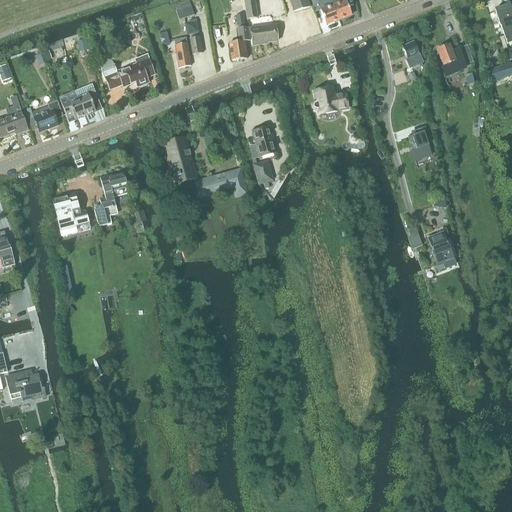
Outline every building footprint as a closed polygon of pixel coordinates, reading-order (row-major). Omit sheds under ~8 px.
[(235,0),(237,16),(243,15),(241,0),(235,0)] [(254,0),(243,0),(247,21),(258,19),(254,0)] [(306,0),(290,0),(294,13),(309,8),(306,0)] [(319,0),(316,1),(318,6),(326,26),(351,16),(345,0),(319,0)] [(191,6),(176,11),(179,21),(194,16),(191,6)] [(504,37),(511,34),(511,14),(509,6),(495,11),(504,37)] [(249,35),(248,29),(248,28),(246,28),(244,16),(236,17),(239,43),(229,44),(231,62),(246,60),(244,42),(250,42),(249,35)] [(248,29),(249,35),(251,35),(252,46),(277,42),(275,26),(248,29)] [(167,33),(159,35),(161,46),(169,45),(167,33)] [(179,69),(191,67),(186,39),(174,41),(179,69)] [(192,56),(203,55),(200,39),(189,40),(192,56)] [(86,42),(77,44),(79,51),(88,49),(86,42)] [(414,43),(402,48),(407,60),(406,61),(410,69),(423,63),(419,56),(414,43)] [(449,46),(437,51),(444,68),(441,69),(445,79),(466,70),(459,49),(452,53),(449,46)] [(40,55),(42,62),(43,64),(52,61),(49,53),(40,55)] [(124,69),(131,86),(135,84),(136,89),(139,88),(141,89),(146,87),(147,85),(150,84),(148,79),(155,76),(147,56),(134,61),(136,65),(124,69)] [(131,86),(124,69),(117,72),(115,66),(114,66),(112,62),(100,66),(102,71),(101,71),(109,92),(121,87),(122,89),(131,86)] [(491,84),(504,79),(511,76),(511,68),(510,64),(500,68),(487,72),(491,84)] [(5,66),(0,67),(0,71),(2,77),(9,75),(5,66)] [(78,98),(85,116),(95,112),(94,109),(101,107),(93,89),(87,92),(87,94),(78,98)] [(316,111),(317,111),(318,116),(337,112),(336,112),(348,110),(345,95),(334,97),(332,89),(314,93),(315,102),(315,103),(314,103),(313,103),(313,104),(312,105),(312,106),(312,107),(312,108),(313,109),(313,110),(314,110),(315,111),(316,111)] [(67,100),(60,102),(66,116),(72,114),(73,117),(75,120),(85,116),(78,98),(68,102),(67,100)] [(40,134),(58,127),(55,120),(63,118),(57,103),(48,106),(50,112),(33,118),(40,134)] [(20,135),(28,132),(21,113),(0,120),(0,139),(19,132),(20,135)] [(249,148),(253,161),(275,155),(268,128),(252,132),(256,146),(249,148)] [(412,136),(408,137),(411,147),(413,146),(415,150),(411,151),(414,160),(420,158),(431,154),(430,152),(430,151),(428,145),(427,142),(430,141),(427,131),(424,133),(422,128),(416,131),(417,135),(412,137),(412,136)] [(186,138),(161,145),(162,148),(168,169),(166,170),(169,181),(171,180),(173,187),(190,182),(194,182),(199,200),(233,190),(236,198),(247,195),(240,171),(198,182),(186,138)] [(267,162),(252,166),(258,186),(261,186),(273,182),(267,162)] [(99,228),(111,225),(109,218),(118,216),(113,198),(129,195),(123,174),(100,180),(105,199),(99,200),(101,208),(95,209),(95,212),(94,212),(98,226),(99,226),(99,228)] [(75,195),(52,201),(60,231),(75,227),(76,228),(89,225),(86,212),(80,213),(75,195)] [(444,200),(432,204),(434,208),(447,210),(444,200)] [(407,239),(411,251),(414,250),(422,247),(416,230),(408,232),(410,238),(407,239)] [(0,234),(0,260),(2,270),(15,266),(11,252),(10,252),(10,249),(9,249),(4,233),(0,234)] [(443,233),(427,239),(431,250),(432,249),(433,253),(431,254),(436,268),(443,265),(445,270),(456,266),(449,247),(448,248),(443,233)] [(66,298),(73,296),(68,273),(61,274),(66,298)] [(69,306),(64,311),(69,317),(75,313),(69,306)] [(29,343),(40,341),(36,324),(35,325),(26,327),(26,328),(29,343)] [(34,363),(42,361),(38,347),(31,349),(34,363)] [(33,377),(31,371),(5,378),(11,403),(31,398),(32,402),(47,399),(44,389),(42,390),(39,376),(33,377)]
